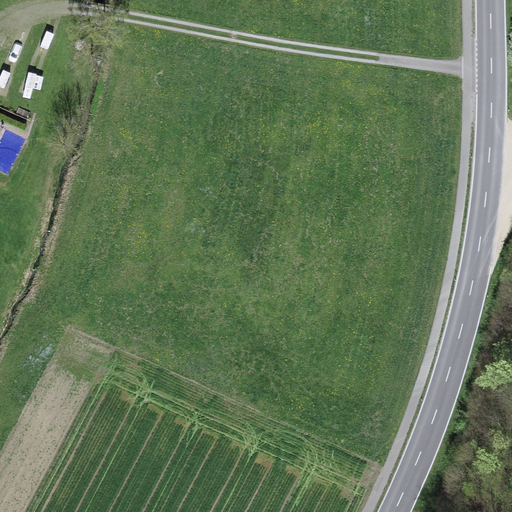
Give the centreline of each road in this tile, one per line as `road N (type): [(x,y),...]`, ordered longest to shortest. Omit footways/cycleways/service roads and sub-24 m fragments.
road 1 (secondary): [(395,511),(435,418),(470,297),(487,182),(490,0)]
road 2 (track): [(0,45),(24,14),(63,7),(376,59),(491,69)]
